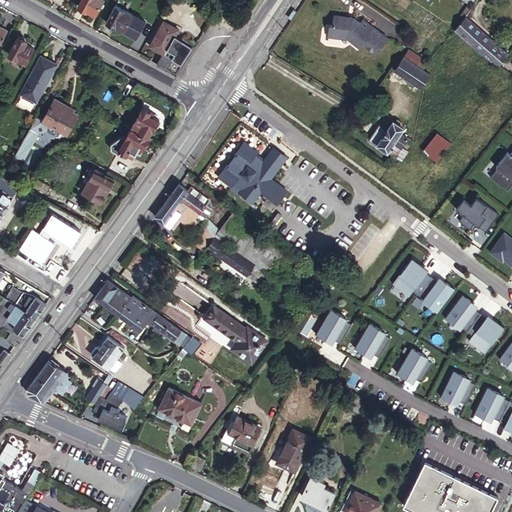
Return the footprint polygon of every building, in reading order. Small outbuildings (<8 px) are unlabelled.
[(97,14),(105,0),(80,0),(78,5),(87,10),(88,9),(97,14)] [(125,0),(118,0),(116,4),(125,9),(129,2),(125,0)] [(124,29),(133,14),(125,9),(116,4),(107,21),(116,26),(117,25),(124,29)] [(462,13),(465,15),(470,9),(466,6),(462,13)] [(363,44),(375,54),(387,39),(362,19),(361,22),(354,17),(334,13),(333,23),(330,23),(328,34),(340,36),(342,35),(345,36),(359,48),(363,44)] [(501,64),(511,51),(464,18),(454,32),(501,64)] [(167,49),(179,29),(164,21),(150,45),(164,53),(158,64),(170,71),(179,67),(194,45),(183,39),(175,53),(167,49)] [(25,41),(16,36),(6,55),(23,64),(32,49),(24,44),(25,41)] [(430,75),(427,72),(422,69),(427,62),(408,50),(394,70),(421,89),(430,75)] [(39,60),(18,97),(33,105),(53,68),(39,60)] [(73,112),(53,101),(40,124),(66,138),(77,118),(72,115),(73,112)] [(142,109),(131,129),(148,138),(151,132),(153,132),(158,123),(151,118),(152,115),(142,109)] [(393,121),(392,120),(385,129),(377,125),(367,139),(395,157),(408,137),(401,132),(404,127),(399,125),(401,122),(395,118),(393,121)] [(30,128),(9,165),(17,170),(37,133),(30,128)] [(148,138),(131,129),(118,152),(126,157),(128,154),(134,157),(138,151),(140,153),(148,138)] [(422,150),(437,163),(452,144),(437,132),(433,137),(431,139),(422,150)] [(255,156),(257,154),(258,152),(245,142),(234,155),(235,156),(229,164),(228,163),(218,176),(231,187),(234,183),(242,189),(239,193),(253,203),(261,192),(277,205),(288,191),(271,179),(287,158),(274,147),(265,159),(263,162),(255,156)] [(511,150),(511,152),(509,150),(498,165),(500,166),(492,176),(508,188),(511,183),(511,150)] [(100,203),(113,181),(94,170),(81,193),(100,203)] [(15,184),(0,174),(0,187),(9,193),(15,184)] [(29,191),(43,199),(49,187),(36,179),(29,191)] [(209,200),(182,180),(179,184),(188,190),(187,192),(207,207),(204,211),(202,209),(198,214),(204,218),(210,211),(209,200)] [(188,190),(179,184),(178,183),(170,194),(198,214),(202,209),(204,211),(207,207),(187,192),(188,190)] [(0,218),(13,197),(3,191),(1,192),(0,191),(0,218)] [(193,226),(198,220),(196,218),(198,214),(170,194),(154,215),(154,216),(169,227),(176,217),(179,220),(184,223),(186,220),(193,226)] [(477,223),(479,221),(481,223),(480,225),(486,229),(499,212),(482,199),(477,206),(471,202),(464,213),(469,217),(465,223),(473,229),(477,223)] [(53,224),(62,209),(50,203),(42,217),(40,216),(21,248),(42,262),(46,258),(55,242),(40,233),(47,221),(53,224)] [(232,248),(249,223),(248,222),(240,233),(228,224),(236,213),(232,210),(219,229),(214,235),(232,248)] [(240,233),(248,222),(236,213),(228,224),(240,233)] [(219,229),(204,218),(198,214),(196,218),(198,220),(205,226),(214,235),(219,229)] [(179,220),(176,217),(169,227),(172,229),(179,220)] [(264,272),(279,283),(297,259),(249,223),(232,248),(264,272)] [(214,235),(205,226),(200,233),(204,235),(197,246),(204,251),(206,248),(214,235)] [(511,238),(504,232),(491,249),(504,258),(506,256),(511,260),(511,238)] [(204,235),(200,233),(193,243),(197,246),(204,235)] [(256,284),(264,272),(232,248),(214,235),(206,248),(256,284)] [(58,238),(55,242),(46,258),(67,271),(79,251),(58,238)] [(428,267),(413,256),(394,282),(408,293),(412,288),(423,297),(420,302),(435,313),(455,287),(439,276),(437,279),(426,270),(428,267)] [(117,285),(108,279),(95,296),(104,303),(117,285)] [(131,296),(117,285),(104,303),(119,313),(131,296)] [(12,287),(4,298),(14,304),(18,298),(22,293),(12,287)] [(28,297),(22,293),(18,298),(25,302),(28,297)] [(477,304),(462,293),(443,319),(458,330),(462,326),(473,334),(470,339),(485,350),(504,324),(489,313),(487,316),(475,308),(477,304)] [(133,294),(131,296),(119,313),(132,322),(145,303),(133,294)] [(24,334),(36,317),(14,304),(4,298),(2,297),(0,300),(0,327),(1,326),(2,324),(8,327),(10,327),(13,327),(24,334)] [(36,317),(45,305),(34,297),(29,304),(25,302),(18,298),(14,304),(36,317)] [(159,311),(146,302),(145,303),(158,312),(159,311)] [(158,312),(145,303),(132,322),(140,328),(146,320),(151,323),(158,312)] [(246,329),(213,305),(204,319),(236,342),(231,349),(252,364),(268,342),(247,326),(246,329)] [(345,319),(329,310),(316,332),(325,338),(327,335),(340,342),(350,325),(344,321),(345,319)] [(162,315),(158,312),(151,323),(151,324),(156,326),(160,320),(159,319),(161,315),(162,315)] [(181,329),(182,327),(162,313),(162,315),(181,329)] [(181,329),(162,315),(161,315),(159,319),(160,320),(156,326),(174,339),(177,335),(181,329)] [(384,331),(368,322),(354,346),(371,356),(372,352),(378,356),(390,337),(383,333),(384,331)] [(12,334),(20,339),(24,334),(13,327),(10,327),(8,327),(2,324),(1,326),(10,332),(12,334)] [(187,333),(181,329),(177,335),(174,339),(179,343),(187,333)] [(14,347),(20,339),(12,334),(6,342),(14,347)] [(185,349),(186,350),(196,337),(192,334),(182,347),(185,349)] [(123,348),(108,336),(99,348),(97,348),(96,348),(95,348),(92,353),(91,354),(92,355),(93,356),(94,357),(108,368),(115,359),(123,348)] [(511,340),(498,360),(511,370),(511,340)] [(179,358),(186,350),(185,349),(182,347),(179,350),(175,356),(179,358)] [(355,347),(352,351),(366,360),(368,356),(355,347)] [(427,356),(412,347),(397,370),(413,380),(415,377),(421,380),(432,362),(426,358),(427,356)] [(0,354),(0,365),(0,366),(9,354),(3,350),(0,354)] [(50,358),(28,387),(28,392),(45,402),(67,371),(50,358)] [(121,363),(115,359),(108,368),(112,371),(115,371),(121,363)] [(470,378),(453,369),(441,395),(458,403),(459,400),(466,403),(476,383),(469,380),(470,378)] [(102,394),(107,385),(104,382),(98,378),(85,397),(92,402),(90,405),(94,407),(102,394)] [(110,386),(107,385),(102,394),(106,397),(110,391),(111,392),(123,400),(128,391),(129,389),(118,381),(116,384),(113,381),(110,386)] [(504,394),(486,386),(474,411),(492,420),(494,417),(506,422),(504,426),(511,429),(511,400),(503,396),(504,394)] [(199,404),(167,388),(157,409),(164,412),(181,421),(189,424),(199,404)] [(127,403),(127,404),(134,394),(128,391),(123,400),(125,401),(126,401),(127,403)] [(119,405),(123,400),(111,392),(107,398),(119,405)] [(106,397),(102,394),(94,407),(96,409),(98,410),(106,397)] [(364,401),(350,394),(343,406),(357,414),(364,401)] [(94,407),(90,405),(88,408),(86,411),(92,415),(96,409),(94,407)] [(164,412),(157,409),(154,416),(161,419),(164,412)] [(228,434),(225,432),(222,439),(232,443),(231,445),(248,452),(260,428),(236,416),(233,422),(228,434)] [(178,428),(186,431),(189,424),(181,421),(178,428)] [(231,421),(225,432),(228,434),(233,422),(231,421)] [(292,474),(309,440),(291,431),(274,464),(292,474)] [(205,459),(196,454),(191,465),(200,470),(205,459)] [(488,511),(497,493),(423,459),(402,505),(418,511),(488,511)] [(35,467),(27,479),(33,482),(40,470),(35,467)] [(323,486),(310,479),(301,498),(325,511),(333,496),(322,490),(323,486)] [(3,480),(1,485),(0,488),(0,489),(8,494),(8,495),(20,502),(14,511),(3,511),(0,510),(0,511),(1,511),(16,511),(19,508),(27,493),(3,480)] [(0,510),(3,511),(14,511),(20,502),(8,495),(8,494),(0,489),(0,488),(1,485),(0,484),(0,510)] [(377,511),(380,507),(354,495),(345,511),(377,511)]
